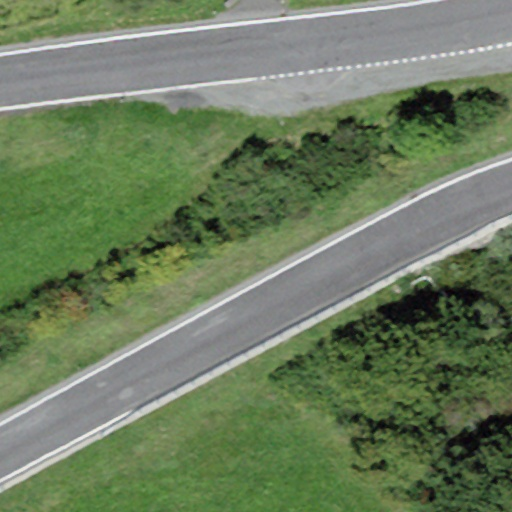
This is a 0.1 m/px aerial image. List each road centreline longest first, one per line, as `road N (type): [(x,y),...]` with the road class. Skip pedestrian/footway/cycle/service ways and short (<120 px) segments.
road 1 (tertiary): [(511,176),(0,434)]
road 2 (tertiary): [(0,78),(282,47),(511,3)]
